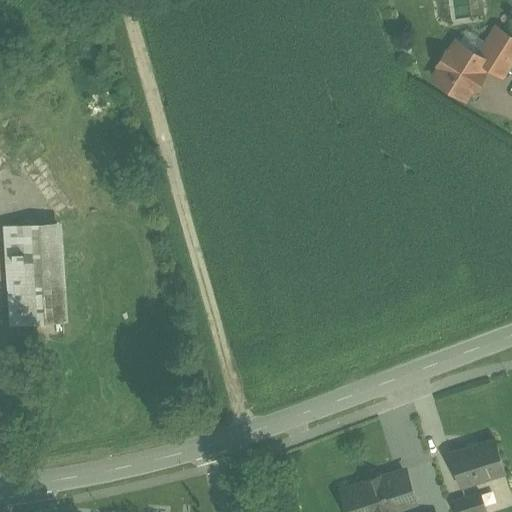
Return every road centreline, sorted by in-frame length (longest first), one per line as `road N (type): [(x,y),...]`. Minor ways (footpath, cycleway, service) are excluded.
road 1 (track): [(123,0),(247,437)]
road 2 (secondary): [(511,334),(217,449)]
road 3 (secondary): [(217,449),(5,493)]
